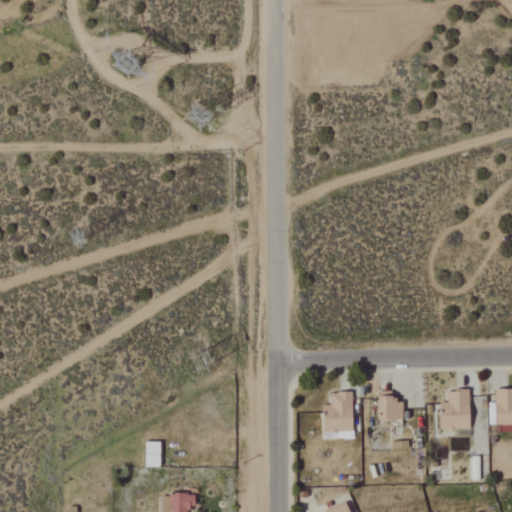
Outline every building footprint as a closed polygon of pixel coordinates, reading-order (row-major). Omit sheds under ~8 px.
[(511,432),(511,389),(494,390),(495,432),(511,432)] [(469,430),(468,390),(446,391),(447,403),(439,403),(440,430),(469,430)] [(402,402),(391,402),(391,391),(378,391),(377,427),(401,428),(402,402)] [(144,467),(159,467),(159,442),(143,442),(144,467)] [(190,511),(191,495),(159,495),(158,511),(190,511)] [(321,511),(347,511),(345,503),(321,511)]
